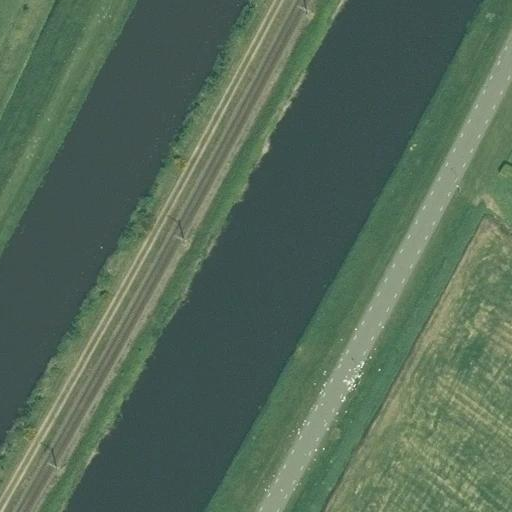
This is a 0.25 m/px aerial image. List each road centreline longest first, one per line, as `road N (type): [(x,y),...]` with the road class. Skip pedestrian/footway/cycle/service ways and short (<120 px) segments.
road 1 (track): [(0,507),(278,0)]
road 2 (tertiary): [(266,511),(511,54)]
